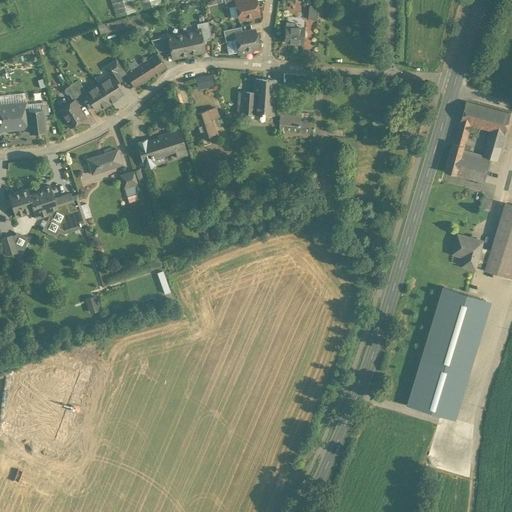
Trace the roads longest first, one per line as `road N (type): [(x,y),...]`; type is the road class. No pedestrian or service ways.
road 1 (primary): [(306,511),(377,340),(453,88)]
road 2 (residential): [(263,65),(204,65),(101,135),(0,157)]
road 3 (track): [(511,311),(480,406),(472,511)]
road 4 (residential): [(453,88),(419,76),(263,65)]
